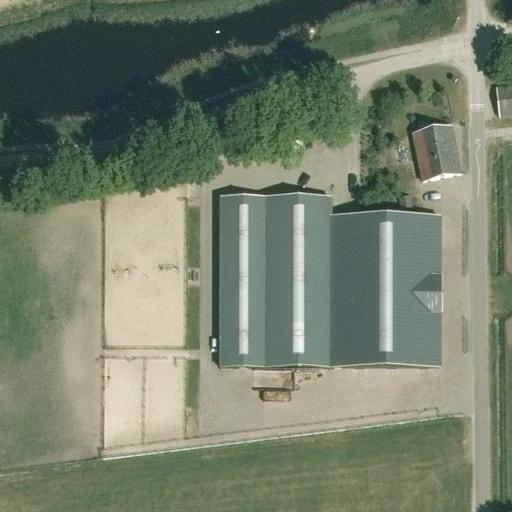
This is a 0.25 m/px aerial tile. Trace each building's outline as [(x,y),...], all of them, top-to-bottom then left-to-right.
[(498,120),(511,118),(511,88),(495,91),(498,120)] [(422,184),(460,177),(451,129),(413,137),(422,184)] [(219,200),(219,370),(331,370),(331,200),(219,200)] [(362,237),(362,278),(435,278),(435,237),(362,237)] [(358,312),(360,357),(438,354),(436,308),(358,312)]
